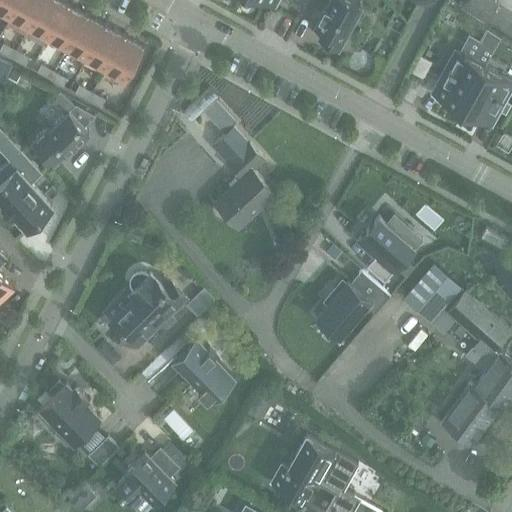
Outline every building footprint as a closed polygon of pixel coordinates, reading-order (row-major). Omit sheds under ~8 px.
[(0,0),(0,10),(10,16),(18,0),(0,0)] [(29,27),(43,0),(18,0),(10,16),(29,27)] [(48,37),(67,3),(62,0),(43,0),(29,27),(48,37)] [(351,19),(354,21),(361,8),(358,6),(359,3),(354,0),(330,0),(327,6),(325,5),(319,14),(322,16),(320,19),(317,18),(319,20),(319,21),(317,20),(316,20),(318,22),(316,26),(324,30),(320,36),(336,45),(351,19)] [(491,0),(465,0),(462,6),(485,21),(497,4),(491,0)] [(67,47),(86,13),(67,3),(48,37),(67,47)] [(86,58),(105,23),(86,13),(67,47),(86,58)] [(105,68),(124,34),(105,23),(86,58),(105,68)] [(448,82),(440,97),(447,101),(445,104),(459,112),(485,65),(500,37),(487,28),(481,40),(469,34),(460,51),(458,50),(457,53),(455,52),(441,78),(448,82)] [(125,79),(144,45),(124,34),(105,68),(125,79)] [(3,42),(0,47),(0,50),(12,57),(16,49),(3,42)] [(25,64),(29,56),(16,49),(12,57),(25,64)] [(433,61),(421,55),(412,72),(424,78),(433,61)] [(0,58),(0,85),(0,86),(11,64),(0,58)] [(41,63),(37,71),(50,78),(54,70),(41,63)] [(511,79),(485,65),(459,112),(474,120),(475,117),(482,120),(492,126),(500,110),(506,113),(511,103),(504,99),(511,84),(511,83),(510,82),(511,79)] [(9,77),(17,82),(23,72),(15,67),(9,77)] [(63,85),(67,77),(54,70),(50,78),(63,85)] [(79,84),(75,91),(88,99),(93,91),(79,84)] [(209,85),(182,110),(192,121),(219,96),(209,85)] [(101,106),(105,98),(93,91),(88,99),(101,106)] [(48,126),(33,140),(54,163),(65,152),(66,153),(89,131),(84,126),(95,115),(76,104),(69,110),(50,128),(48,126)] [(0,125),(0,152),(3,155),(16,142),(0,125)] [(233,125),(213,144),(228,160),(227,160),(241,176),(216,201),(238,224),(274,190),(252,167),(263,157),(248,140),(247,140),(233,125)] [(0,199),(4,204),(3,205),(13,216),(14,215),(27,228),(33,223),(36,226),(49,214),(46,211),(52,205),(31,182),(41,173),(20,150),(9,161),(0,169),(0,199)] [(379,214),(356,240),(375,256),(367,265),(384,280),(415,246),(400,233),(408,225),(394,213),(387,221),(379,214)] [(481,236),(502,247),(507,238),(486,227),(481,236)] [(333,243),(325,251),(335,259),(342,251),(333,243)] [(0,248),(0,295),(13,284),(0,270),(0,265),(8,258),(0,248)] [(406,276),(414,266),(408,260),(399,271),(406,276)] [(434,261),(403,297),(430,320),(442,307),(447,310),(465,288),(434,261)] [(327,303),(317,315),(339,334),(365,304),(374,311),(390,293),(361,268),(351,281),(348,278),(346,280),(338,290),(334,287),(323,300),(327,303)] [(172,283),(167,288),(150,271),(148,273),(145,270),(141,269),(137,270),(133,272),(131,276),(130,280),(131,284),(133,288),(131,289),(136,294),(112,318),(131,337),(134,334),(139,339),(155,324),(158,327),(170,315),(166,312),(184,295),(172,283)] [(465,288),(447,310),(493,350),(511,328),(465,288)] [(172,358),(210,399),(235,376),(214,354),(216,353),(209,346),(208,347),(197,335),(172,358)] [(112,363),(119,356),(103,340),(96,346),(112,363)] [(441,419),(472,442),(504,398),(507,400),(511,392),(511,357),(500,348),(490,362),(483,357),(478,363),(485,368),(474,383),(470,380),(441,419)] [(59,379),(49,389),(53,394),(51,396),(43,404),(40,406),(60,427),(55,432),(66,444),(71,439),(74,441),(101,414),(100,413),(99,414),(85,400),(87,398),(88,397),(75,384),(74,385),(75,385),(73,387),(67,382),(68,381),(67,380),(63,384),(59,379)] [(46,390),(37,399),(43,404),(51,396),(46,390)] [(416,416),(409,425),(418,431),(425,422),(416,416)] [(426,432),(421,440),(431,447),(436,439),(426,432)] [(282,464),(272,482),(300,498),(306,488),(308,489),(313,480),(335,492),(324,511),(352,511),(360,497),(344,488),(358,462),(307,433),(289,466),(287,465),(286,466),(282,464)] [(99,466),(119,446),(108,435),(88,454),(99,466)] [(124,469),(128,472),(115,485),(135,505),(147,493),(154,499),(175,479),(170,475),(180,465),(160,445),(150,455),(147,451),(138,461),(135,458),(124,469)] [(78,494),(71,500),(80,510),(87,504),(78,494)] [(261,511),(245,503),(239,511),(261,511)]
